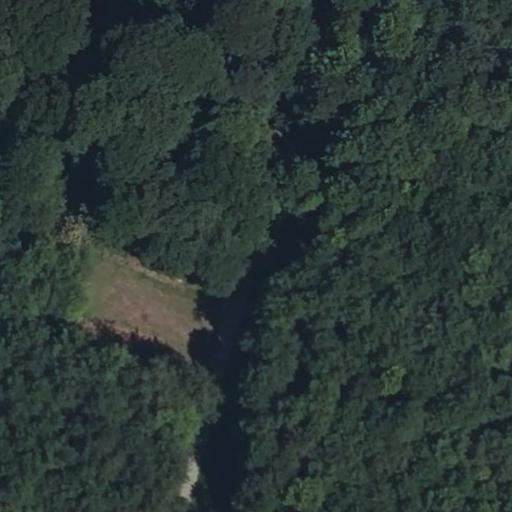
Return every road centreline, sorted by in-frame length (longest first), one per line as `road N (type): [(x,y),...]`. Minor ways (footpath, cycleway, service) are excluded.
road 1 (track): [(181,511),(320,0)]
road 2 (track): [(511,382),(0,247)]
